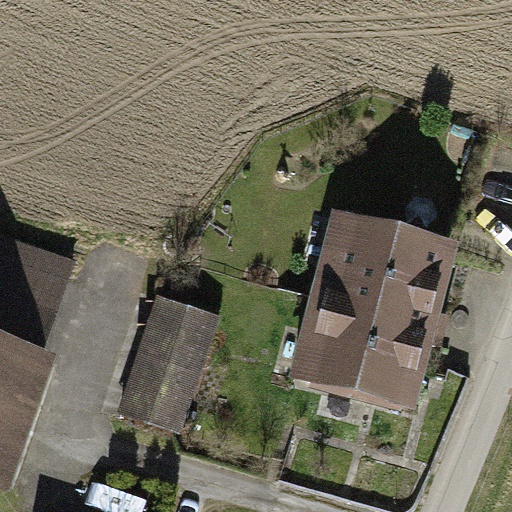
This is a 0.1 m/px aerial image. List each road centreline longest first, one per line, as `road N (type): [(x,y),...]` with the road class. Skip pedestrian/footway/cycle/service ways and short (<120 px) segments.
road 1 (motorway): [(0,3),(511,134)]
road 2 (track): [(511,341),(442,511)]
